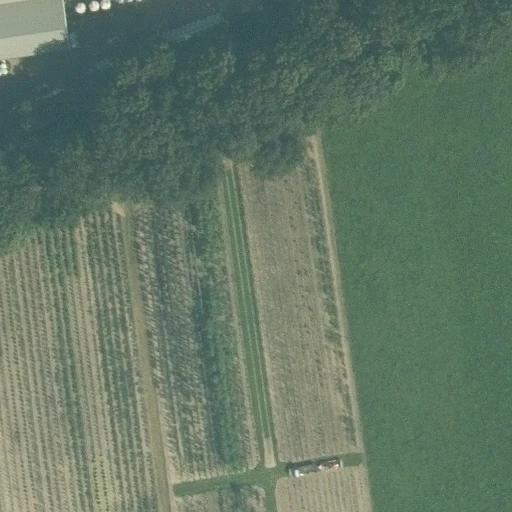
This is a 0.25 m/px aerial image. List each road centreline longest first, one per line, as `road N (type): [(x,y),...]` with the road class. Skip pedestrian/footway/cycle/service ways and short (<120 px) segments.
road 1 (unclassified): [(0,186),(184,115),(418,0)]
road 2 (unknown): [(0,110),(214,0)]
